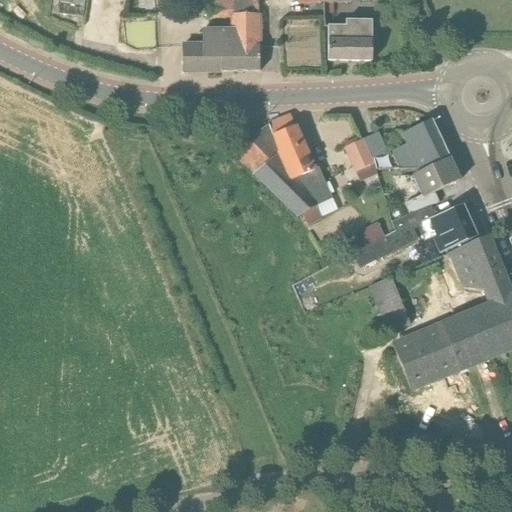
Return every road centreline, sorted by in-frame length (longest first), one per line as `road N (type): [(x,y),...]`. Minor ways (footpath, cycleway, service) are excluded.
road 1 (tertiary): [(450,92),(150,100),(75,84),(0,50)]
road 2 (unclassified): [(175,511),(319,475),(511,480)]
